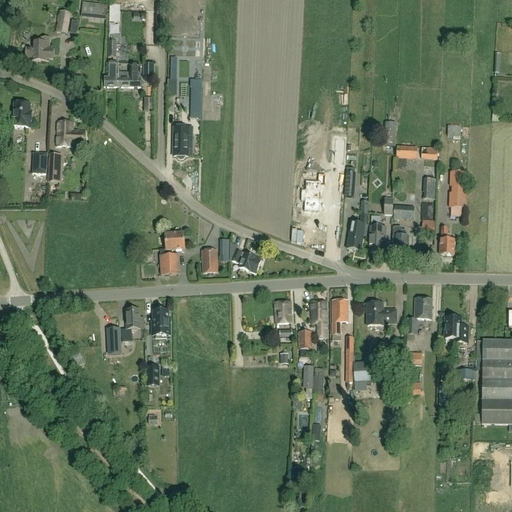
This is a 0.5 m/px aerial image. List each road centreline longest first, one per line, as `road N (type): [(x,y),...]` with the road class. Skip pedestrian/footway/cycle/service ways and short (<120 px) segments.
road 1 (unclassified): [(19,301),(358,280)]
road 2 (unclassified): [(358,280),(222,222),(159,173)]
road 3 (unclassified): [(159,173),(85,109),(0,74)]
road 4 (unclassified): [(159,173),(162,0)]
road 5 (unclassified): [(358,280),(511,280)]
